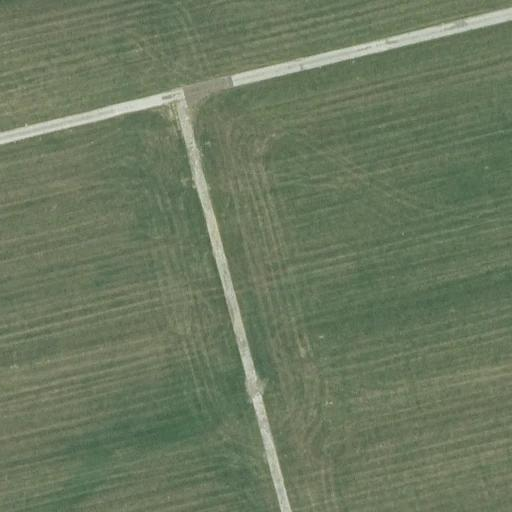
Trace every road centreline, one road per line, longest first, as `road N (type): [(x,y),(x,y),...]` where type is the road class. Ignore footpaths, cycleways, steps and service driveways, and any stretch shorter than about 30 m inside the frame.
road 1 (track): [(511,13),(0,139)]
road 2 (track): [(190,92),(188,132),(285,511)]
